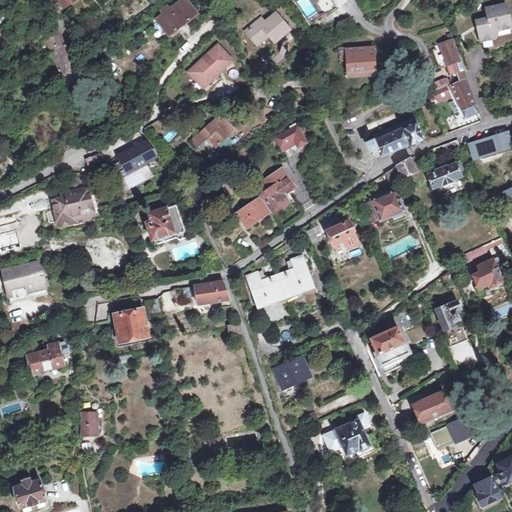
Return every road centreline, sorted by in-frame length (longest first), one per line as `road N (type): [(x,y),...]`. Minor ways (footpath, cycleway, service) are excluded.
road 1 (residential): [(86,301),(223,275),(414,149),(511,120)]
road 2 (residential): [(433,511),(352,332),(448,266)]
road 3 (residential): [(138,125),(0,196)]
